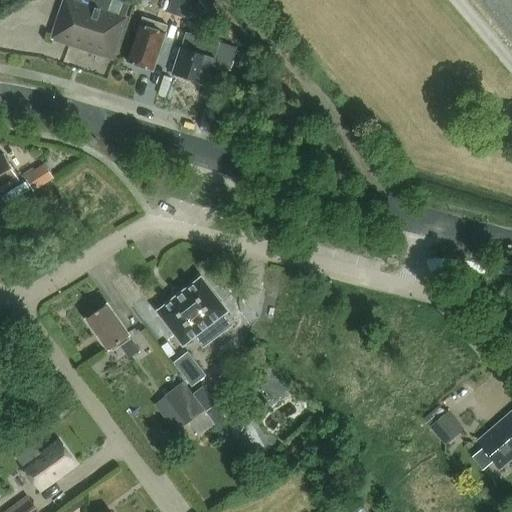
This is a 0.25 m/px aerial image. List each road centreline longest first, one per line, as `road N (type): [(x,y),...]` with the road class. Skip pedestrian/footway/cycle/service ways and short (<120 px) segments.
road 1 (secondary): [(424,224),(72,112),(0,99)]
road 2 (unclassified): [(416,289),(157,222)]
road 3 (residential): [(169,511),(20,304)]
road 4 (residential): [(20,304),(157,222)]
road 5 (residential): [(511,382),(439,297),(416,289)]
